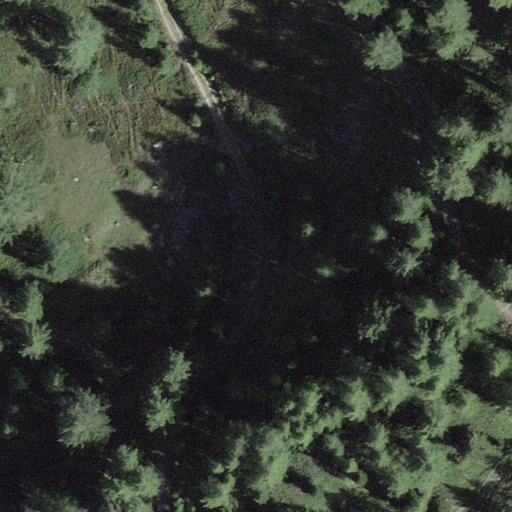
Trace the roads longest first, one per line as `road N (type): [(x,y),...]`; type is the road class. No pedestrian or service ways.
road 1 (track): [(0,309),(200,392),(266,321),(285,235),(274,180),(242,156),(173,0)]
road 2 (track): [(355,0),(426,78),(478,279),(511,315)]
